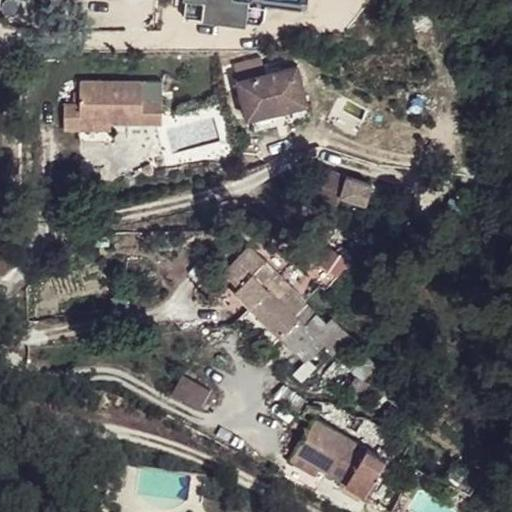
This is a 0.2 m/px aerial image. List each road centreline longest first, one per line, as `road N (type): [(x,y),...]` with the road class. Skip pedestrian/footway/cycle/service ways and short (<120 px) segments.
road 1 (unknown): [(0,283),(33,255),(132,210),(286,159),(350,153),(413,173)]
road 2 (unknown): [(0,365),(153,382),(248,434)]
